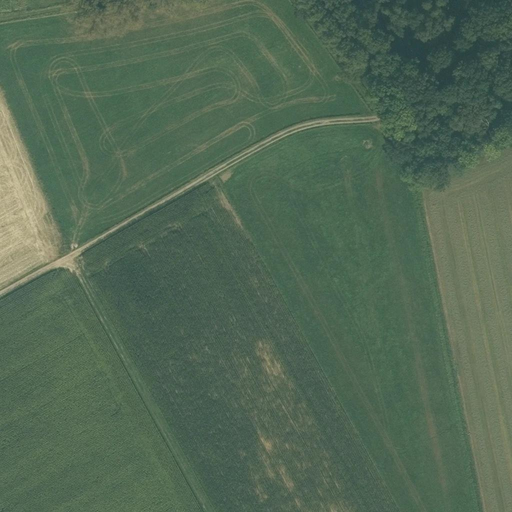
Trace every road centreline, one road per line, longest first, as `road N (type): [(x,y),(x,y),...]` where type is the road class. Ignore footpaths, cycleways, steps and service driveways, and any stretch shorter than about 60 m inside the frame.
road 1 (track): [(0,297),(285,134),(381,118)]
road 2 (track): [(69,258),(210,511)]
road 3 (track): [(381,118),(511,31)]
